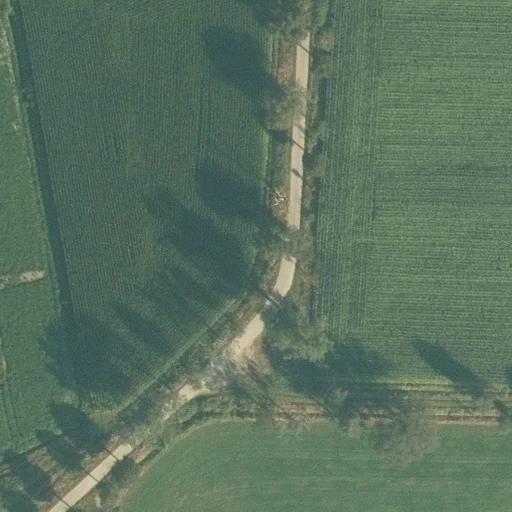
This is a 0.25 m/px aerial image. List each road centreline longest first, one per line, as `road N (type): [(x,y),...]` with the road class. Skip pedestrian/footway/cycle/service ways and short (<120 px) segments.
road 1 (unclassified): [(52,511),(257,325),(278,288),(293,210),(303,0)]
road 2 (track): [(511,406),(178,400)]
